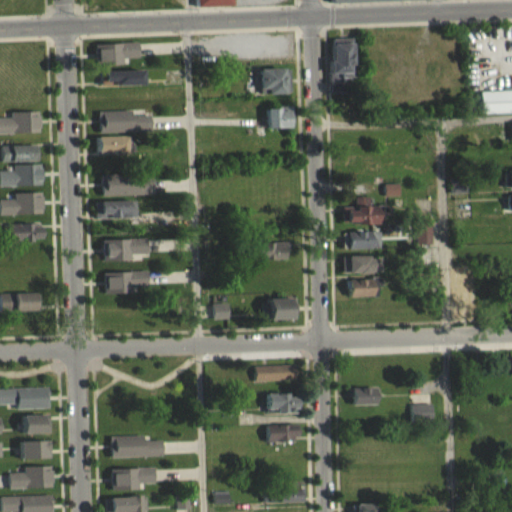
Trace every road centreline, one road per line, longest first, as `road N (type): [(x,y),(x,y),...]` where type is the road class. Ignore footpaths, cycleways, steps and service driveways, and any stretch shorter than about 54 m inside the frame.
road 1 (residential): [(62,0),(81,511)]
road 2 (residential): [(0,25),(511,6)]
road 3 (residential): [(0,348),(511,332)]
road 4 (residential): [(310,0),(324,511)]
